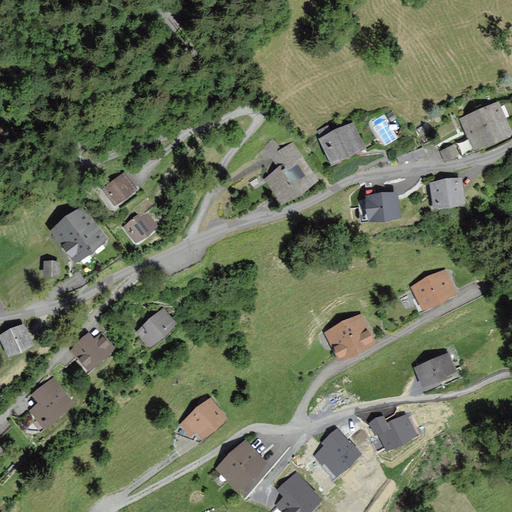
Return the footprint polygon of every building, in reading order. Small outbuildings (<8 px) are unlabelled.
[(511,133),(511,129),(499,100),(459,118),(474,151),(511,133)] [(331,167),(368,148),(354,120),(316,139),(331,167)] [(292,142),(282,149),(274,138),(258,150),(266,161),(271,157),(279,168),(264,179),(283,205),(319,179),(292,142)] [(458,156),(453,145),(439,152),(444,163),(458,156)] [(138,190),(123,171),(102,188),(116,207),(138,190)] [(463,179),(431,183),(434,209),(466,205),(463,179)] [(366,195),(369,221),(401,217),(398,192),(366,195)] [(109,241),(83,206),(51,230),(77,265),(109,241)] [(159,227),(146,209),(123,225),(136,244),(159,227)] [(60,276),(60,261),(41,262),(42,277),(60,276)] [(459,293),(446,268),(411,286),(424,311),(459,293)] [(178,323),(164,308),(136,332),(150,347),(178,323)] [(377,343),(361,312),(324,332),(340,362),(377,343)] [(34,345),(24,324),(0,334),(0,337),(9,357),(34,345)] [(94,338),(89,333),(70,350),(90,372),(117,348),(102,331),(94,338)] [(459,374),(449,352),(415,367),(425,389),(459,374)] [(76,404),(56,377),(33,395),(39,403),(28,412),(42,430),(76,404)] [(228,418),(211,398),(180,424),(190,437),(196,432),(202,440),(228,418)] [(417,435),(407,414),(387,424),(383,417),(371,423),(376,434),(379,433),(387,450),(417,435)] [(358,454),(338,430),(323,443),(326,446),(317,454),(324,462),(325,460),(336,473),(358,454)] [(0,456),(10,448),(0,437),(0,456)] [(267,461),(245,440),(216,469),(238,491),(267,461)] [(283,497),(275,504),(282,511),(309,511),(323,500),(297,472),(277,490),(283,497)]
